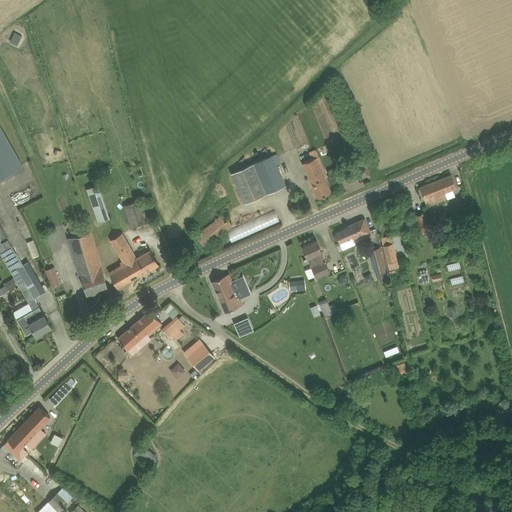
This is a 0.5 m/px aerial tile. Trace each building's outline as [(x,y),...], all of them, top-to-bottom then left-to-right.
[(33,310),(39,306),(40,306),(37,301),(35,298),(17,267),(23,264),(0,224),(0,178),(23,165),(0,123),(0,254),(33,309),(33,310)] [(303,164),(317,198),(332,192),(322,173),(325,172),(316,151),(315,149),(309,152),(312,160),(303,164)] [(273,154),(231,173),(244,203),(286,185),(277,164),(281,162),(277,153),(273,155),(273,154)] [(420,186),(427,206),(448,197),(446,192),(457,187),(451,174),(420,186)] [(98,222),(110,218),(100,184),(87,188),(98,222)] [(146,223),(139,200),(124,205),(131,227),(146,223)] [(280,221),(275,210),(227,231),(232,242),(280,221)] [(431,228),(425,211),(416,215),(422,231),(423,231),(425,236),(432,233),(430,228),(431,228)] [(232,225),(224,214),(195,235),(203,246),(232,225)] [(365,217),(362,218),(347,225),(347,226),(335,232),(340,243),(370,230),(365,217)] [(91,230),(69,237),(79,274),(81,273),(88,296),(108,289),(91,230)] [(109,271),(118,287),(159,264),(150,249),(137,256),(123,232),(109,240),(122,261),(120,262),(122,264),(109,271)] [(322,251),(317,239),(302,246),(307,258),(316,277),(330,271),(321,251),(322,251)] [(33,257),(39,255),(33,240),(28,242),(33,257)] [(383,245),(387,262),(397,259),(393,243),(383,245)] [(386,270),(380,246),(370,249),(376,272),(378,279),(387,277),(385,270),(386,270)] [(45,270),(52,287),(61,284),(54,266),(45,270)] [(212,281),(225,311),(243,303),(230,276),(227,278),(226,275),(212,281)] [(5,285),(9,290),(17,285),(13,278),(4,283),(5,285)] [(304,280),(295,281),(296,289),(296,290),(305,289),(304,280)] [(327,298),(319,302),(325,316),(333,313),(327,298)] [(448,307),(449,314),(458,312),(457,305),(448,307)] [(34,330),(36,335),(51,326),(44,314),(39,306),(33,310),(33,309),(17,319),(26,335),(34,330)] [(162,323),(150,309),(118,337),(128,349),(146,333),(148,335),(162,323)] [(235,322),(240,335),(254,329),(249,317),(235,322)] [(185,334),(172,319),(162,328),(170,338),(173,335),(177,340),(185,334)] [(214,356),(203,343),(188,356),(199,369),(214,356)] [(401,371),(407,369),(404,361),(396,364),(399,372),(401,371)] [(170,370),(178,378),(187,370),(179,362),(170,370)] [(71,377),(67,381),(72,386),(76,381),(71,377)] [(66,381),(58,389),(64,395),(72,386),(67,381),(66,381)] [(502,411),(505,407),(500,402),(496,405),(502,411)] [(32,428),(36,432),(20,449),(14,455),(21,460),(46,433),(41,428),(51,417),(39,406),(26,420),(33,427),(32,428)] [(33,427),(26,420),(8,439),(9,439),(3,444),(14,455),(20,449),(36,432),(32,428),(33,427)] [(56,434),(53,441),(60,444),(63,437),(56,434)] [(140,445),(135,454),(152,464),(157,456),(140,445)] [(58,491),(48,500),(59,511),(68,502),(58,491)] [(57,511),(59,511),(48,500),(36,511),(57,511)]
